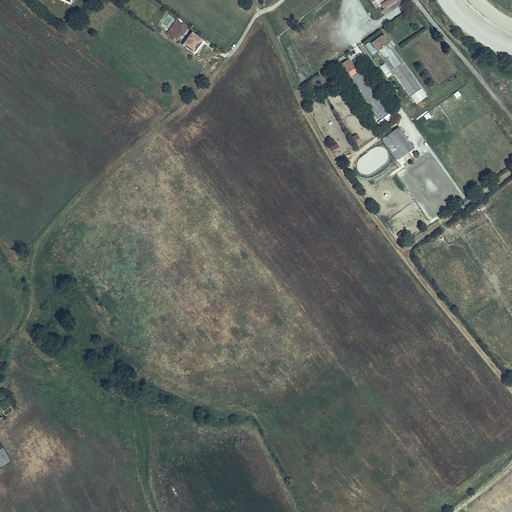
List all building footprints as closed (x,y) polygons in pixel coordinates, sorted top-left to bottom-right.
[(170,32),(179,39),(188,28),(178,21),(170,32)] [(185,44),(196,51),(204,40),(194,32),(185,44)] [(381,37),(373,43),(380,53),(382,52),(388,47),(381,37)] [(365,45),(371,55),(376,53),(370,42),(365,45)] [(419,87),(388,47),(382,52),(412,92),(419,87)] [(350,61),(340,68),(348,78),(350,76),(357,71),(350,61)] [(386,110),(357,71),(350,76),(379,115),(386,110)] [(413,146),(398,127),(382,138),(396,158),(413,146)] [(477,207),(481,212),(485,209),(481,204),(477,207)] [(452,224),(456,229),(460,226),(456,221),(452,224)] [(417,253),(412,257),(416,263),(421,259),(417,253)] [(0,419),(14,411),(5,396),(0,399),(0,419)] [(0,449),(0,463),(2,468),(10,462),(2,448),(0,449)]
